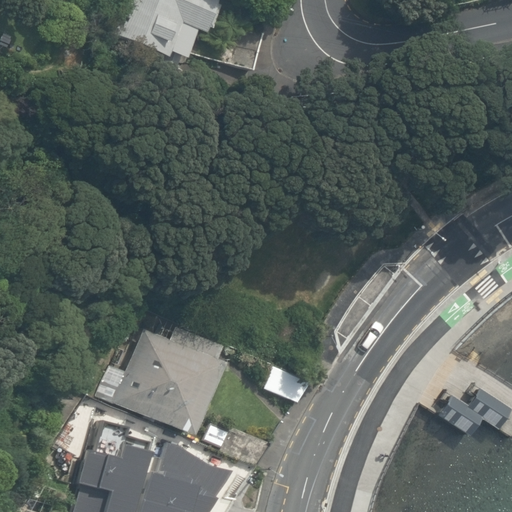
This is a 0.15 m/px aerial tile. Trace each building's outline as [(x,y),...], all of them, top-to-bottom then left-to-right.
[(116,0),(103,36),(167,60),(182,22),(207,32),(219,0),(116,0)] [(135,327),(101,407),(181,441),(214,364),(204,360),(210,345),(151,320),(146,332),(135,327)] [(441,396),(428,416),(460,438),(473,419),(490,430),(502,410),(467,388),(456,406),(441,396)] [(99,458),(76,452),(69,484),(93,489),(87,511),(121,511),(136,453),(102,445),(99,458)] [(161,486),(151,484),(142,511),(199,511),(212,470),(169,459),(161,486)]
